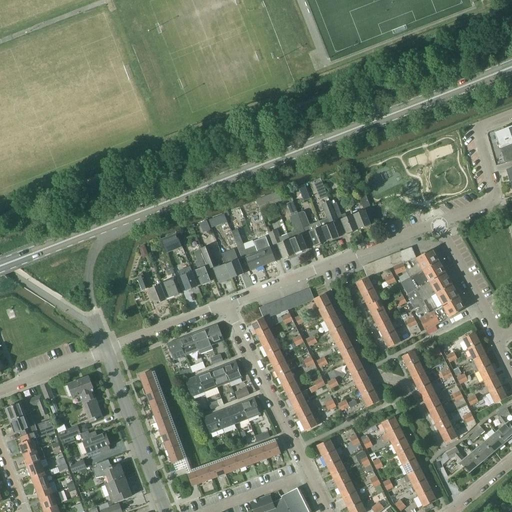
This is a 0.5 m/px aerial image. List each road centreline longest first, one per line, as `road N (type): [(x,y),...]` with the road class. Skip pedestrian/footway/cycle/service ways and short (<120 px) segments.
road 1 (primary): [(0,266),(511,66)]
road 2 (residential): [(228,305),(440,224)]
road 3 (residential): [(309,472),(228,305)]
road 4 (residential): [(166,511),(106,351)]
road 5 (residential): [(511,116),(480,128),(492,197),(440,224)]
road 6 (residential): [(106,351),(228,305)]
road 7 (residential): [(497,341),(440,224)]
